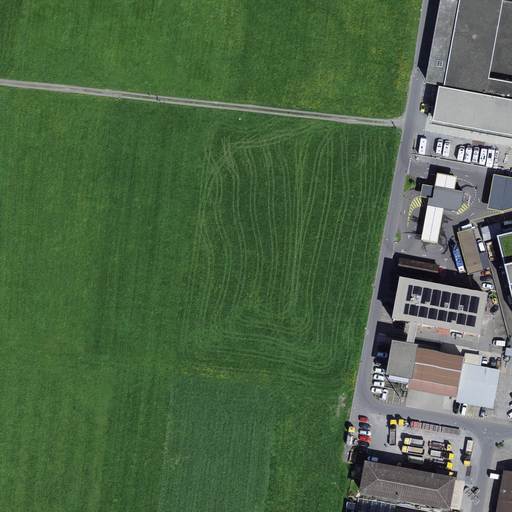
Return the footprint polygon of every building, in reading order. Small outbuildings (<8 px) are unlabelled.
[(462,0),(442,0),(429,78),(449,81),(462,0)] [(462,0),(449,81),(443,117),(511,128),(511,77),(492,74),(505,0),(462,0)] [(511,77),(511,0),(505,0),(492,74),(511,77)] [(428,199),(422,241),(438,243),(444,209),(460,212),(464,192),(455,191),(457,177),(437,174),(435,187),(423,185),(421,198),(428,199)] [(511,208),(511,178),(493,176),(489,205),(511,208)] [(474,225),(455,231),(468,278),(487,272),(474,225)] [(511,239),(503,241),(511,281),(511,239)] [(439,280),(440,270),(399,267),(398,276),(439,280)] [(489,300),(402,284),(395,320),(483,336),(489,300)] [(422,350),(395,344),(389,377),(416,382),(422,350)] [(465,363),(466,358),(422,350),(416,382),(414,389),(458,397),(465,363)] [(494,404),(500,370),(465,363),(458,397),(494,404)] [(452,511),(458,483),(371,466),(365,496),(445,511),(452,511)] [(511,511),(511,475),(508,475),(501,511),(511,511)] [(367,509),(367,501),(359,501),(358,508),(367,509)]
